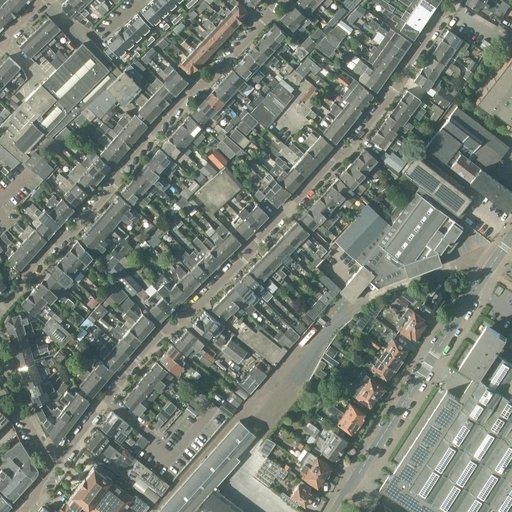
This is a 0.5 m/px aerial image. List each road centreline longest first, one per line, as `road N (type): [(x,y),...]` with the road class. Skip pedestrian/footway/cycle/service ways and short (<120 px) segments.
road 1 (residential): [(456,0),(350,147),(162,330),(52,461)]
road 2 (residential): [(279,0),(0,310)]
road 3 (tertiary): [(511,237),(332,511)]
